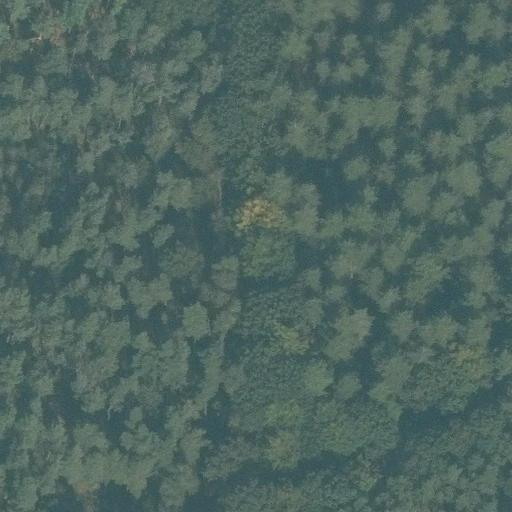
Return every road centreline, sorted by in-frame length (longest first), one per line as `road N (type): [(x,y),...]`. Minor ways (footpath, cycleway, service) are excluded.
road 1 (track): [(279,511),(259,413),(213,0)]
road 2 (track): [(229,511),(276,501),(511,404)]
